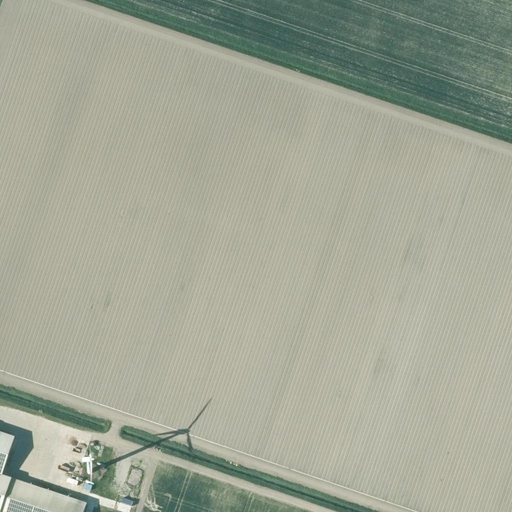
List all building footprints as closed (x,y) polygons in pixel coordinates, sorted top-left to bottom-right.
[(0,434),(0,482),(2,478),(14,440),(0,434)] [(80,464),(73,470),(80,479),(87,474),(80,464)] [(29,469),(25,479),(34,482),(38,472),(29,469)] [(67,491),(69,477),(39,473),(37,487),(67,491)] [(0,482),(0,511),(84,511),(86,506),(2,478),(0,482)]
